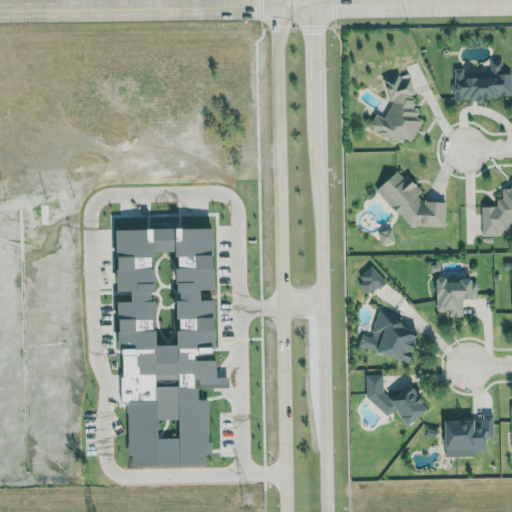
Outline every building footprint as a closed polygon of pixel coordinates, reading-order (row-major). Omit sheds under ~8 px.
[(511,96),(511,73),(503,73),(504,60),(492,60),(491,70),(454,69),(454,100),(489,101),(489,96),(511,96)] [(371,126),(411,146),(426,117),(413,110),(419,99),(410,95),(415,86),(388,72),(381,86),(391,91),(387,99),(393,102),(385,117),(377,113),(371,126)] [(445,226),(446,202),(420,201),(420,193),(419,193),(419,178),(394,177),(394,185),(383,185),(382,209),(406,210),(405,225),(445,226)] [(395,242),(393,229),(379,231),(382,244),(395,242)] [(369,296),(385,281),(372,266),(356,281),(369,296)] [(464,316),(463,299),(477,298),(476,279),(449,280),(449,276),(436,277),(437,311),(449,311),(449,317),(464,316)] [(412,361),(421,331),(399,325),(402,315),(380,309),(372,336),(363,334),(359,346),(412,361)] [(366,408),(404,408),(404,418),(426,418),(426,396),(417,396),(417,388),(384,388),(384,374),(366,374),(366,408)] [(483,420),(445,421),(446,456),(476,455),(476,451),(488,450),(488,438),(495,438),(494,414),(483,415),(483,420)]
